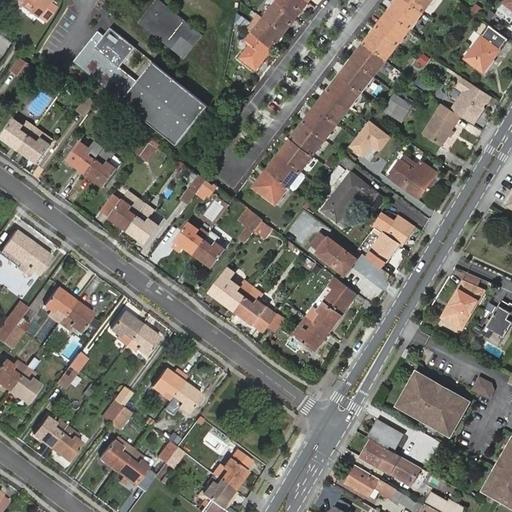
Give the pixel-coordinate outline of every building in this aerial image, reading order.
[(22,0),(20,3),(44,20),(54,6),(49,1),(49,0),(22,0)] [(307,1),(305,0),(276,0),(275,2),(295,17),(307,1)] [(422,12),(405,0),(397,0),(388,12),(409,28),(422,12)] [(405,0),(422,12),(430,0),(405,0)] [(511,0),(506,0),(498,12),(510,22),(511,20),(511,0)] [(157,2),(143,19),(184,54),(199,36),(157,2)] [(295,17),(275,2),(263,18),(283,33),(295,17)] [(409,28),(388,12),(376,28),(397,44),(409,28)] [(263,18),(258,14),(246,29),(251,34),(263,18)] [(247,25),(249,18),(237,16),(236,23),(247,25)] [(251,34),(271,49),(283,33),(263,18),(251,34)] [(508,40),(490,26),(467,57),(484,71),(508,40)] [(97,31),(73,62),(176,145),(207,106),(152,62),(137,81),(120,67),(135,48),(110,28),(103,36),(97,31)] [(397,44),(376,28),(363,45),(385,61),(397,44)] [(0,61),(13,41),(0,33),(0,61)] [(256,68),(271,49),(251,34),(245,41),(251,46),(242,57),(256,68)] [(385,61),(363,45),(352,60),(373,76),(385,61)] [(20,58),(11,71),(17,75),(26,62),(20,58)] [(373,76),(352,60),(340,75),(361,92),(373,76)] [(32,67),(26,62),(17,75),(23,79),(32,67)] [(361,92),(340,75),(327,91),(349,107),(361,92)] [(491,95),(464,78),(459,86),(466,91),(453,111),(460,115),(473,124),(491,95)] [(349,107),(327,91),(315,107),(337,123),(349,107)] [(394,94),(383,111),(402,122),(412,105),(394,94)] [(78,110),(86,115),(94,104),(95,103),(88,97),(78,110)] [(117,113),(98,99),(95,103),(94,104),(101,109),(97,114),(109,123),(117,113)] [(453,111),(442,104),(423,134),(440,146),(446,136),(451,130),(460,115),(453,111)] [(337,123),(315,107),(303,123),(325,139),(337,123)] [(1,136),(19,150),(30,134),(36,127),(27,120),(23,125),(14,118),(1,136)] [(370,120),(349,146),(363,158),(372,145),(380,151),(391,137),(370,120)] [(325,139),(303,123),(291,138),(313,154),(325,139)] [(30,134),(19,150),(36,163),(50,145),(40,137),(43,133),(36,127),(30,134)] [(455,133),(451,130),(446,136),(450,139),(455,133)] [(40,137),(50,145),(54,140),(43,133),(40,137)] [(143,150),(149,143),(150,141),(144,136),(137,146),(143,150)] [(313,154),(291,138),(279,155),(300,171),(313,154)] [(68,159),(86,173),(97,158),(89,152),(91,149),(81,141),(68,159)] [(97,141),(92,147),(101,153),(105,147),(97,141)] [(143,150),(139,156),(146,162),(157,148),(149,143),(143,150)] [(97,158),(86,173),(104,186),(117,168),(107,161),(113,152),(106,146),(105,147),(101,153),(97,158)] [(89,152),(97,158),(101,153),(92,147),(91,149),(89,152)] [(343,153),(338,161),(351,171),(357,163),(343,153)] [(300,171),(279,155),(267,170),(288,187),(300,171)] [(401,160),(390,177),(419,197),(435,172),(421,162),(415,169),(401,160)] [(339,165),(327,180),(334,185),(345,170),(339,165)] [(288,187),(267,170),(254,187),(276,203),(288,187)] [(351,172),(322,210),(337,222),(359,194),(369,202),(377,192),(351,172)] [(207,180),(204,178),(199,175),(190,187),(197,193),(207,180)] [(214,185),(207,180),(197,193),(203,198),(214,185)] [(102,212),(108,217),(120,201),(113,196),(102,212)] [(108,217),(127,231),(139,215),(130,209),(132,207),(122,199),(120,201),(108,217)] [(146,221),(148,219),(147,218),(151,213),(144,208),(139,215),(146,221)] [(249,210),(246,208),(237,221),(240,223),(249,210)] [(262,220),(249,210),(240,223),(246,227),(253,232),(262,221),(262,220)] [(383,211),(373,226),(375,229),(376,228),(377,226),(384,231),(400,244),(401,244),(414,225),(398,214),(394,219),(383,211)] [(139,215),(127,231),(145,244),(159,227),(148,219),(146,221),(139,215)] [(176,240),(194,254),(210,233),(201,226),(199,229),(189,222),(176,240)] [(245,244),(253,232),(246,227),(238,238),(245,244)] [(376,228),(375,229),(373,232),(380,237),(383,233),(376,228)] [(23,260),(34,245),(15,231),(2,248),(11,255),(7,261),(16,268),(17,267),(23,260)] [(218,237),(210,231),(210,233),(194,254),(212,267),(225,249),(215,241),(218,237)] [(383,233),(380,237),(378,240),(371,249),(369,251),(387,263),(400,244),(384,231),(383,233)] [(320,233),(312,243),(319,249),(317,252),(345,273),(357,258),(329,236),(327,239),(320,233)] [(371,234),(364,244),(371,249),(378,240),(371,234)] [(52,258),(34,245),(23,260),(30,266),(28,268),(32,271),(38,276),(52,258)] [(363,246),(359,251),(365,256),(369,251),(363,246)] [(314,262),(308,258),(304,264),(310,269),(314,262)] [(23,260),(17,267),(29,276),(32,271),(28,268),(30,266),(23,260)] [(322,268),(317,264),(313,269),(318,273),(322,268)] [(235,312),(254,287),(245,281),(240,287),(230,279),(236,272),(228,267),(209,292),(235,312)] [(464,280),(477,288),(481,281),(468,273),(464,280)] [(333,289),(325,300),(343,314),(358,293),(336,276),(329,286),(333,289)] [(462,327),(484,291),(477,288),(464,280),(442,316),(462,327)] [(262,294),(254,287),(235,312),(263,333),(269,325),(277,314),(258,300),(262,294)] [(60,322),(76,301),(58,288),(44,305),(55,313),(52,317),(60,322)] [(312,308),(307,315),(329,332),(343,314),(325,300),(317,311),(312,308)] [(93,315),(76,301),(60,322),(59,324),(67,330),(70,325),(80,332),(93,315)] [(501,302),(498,307),(506,311),(509,306),(501,302)] [(20,318),(28,309),(19,303),(7,320),(15,326),(20,318)] [(488,304),(481,316),(487,319),(494,308),(488,304)] [(498,307),(486,326),(494,331),(505,337),(511,325),(511,304),(510,304),(509,306),(506,311),(498,307)] [(131,340),(142,325),(124,311),(110,329),(120,336),(122,334),(131,340)] [(277,314),(269,325),(275,330),(283,318),(277,313),(277,314)] [(329,332),(307,315),(300,324),(305,327),(297,336),(316,350),(329,332)] [(15,326),(23,332),(28,325),(20,318),(15,326)] [(0,328),(0,338),(4,342),(15,326),(7,320),(0,328)] [(292,333),(297,336),(305,327),(300,324),(300,323),(292,333)] [(160,337),(142,325),(131,340),(127,345),(136,352),(138,350),(147,356),(160,337)] [(15,326),(4,342),(12,348),(23,332),(15,326)] [(30,343),(24,352),(31,356),(37,347),(30,343)] [(87,359),(78,353),(69,366),(76,372),(87,359)] [(39,362),(34,358),(26,368),(31,373),(39,362)] [(0,364),(0,384),(9,391),(21,375),(13,369),(13,367),(3,360),(0,364)] [(69,366),(56,384),(65,390),(78,373),(76,372),(69,366)] [(171,397),(182,382),(171,374),(165,369),(152,387),(162,394),(164,392),(171,397)] [(175,369),(171,374),(182,382),(186,377),(175,369)] [(471,402),(416,371),(396,406),(451,437),(471,402)] [(21,375),(9,391),(27,405),(41,387),(29,379),(28,381),(21,375)] [(480,378),(474,390),(490,399),(494,392),(492,385),(480,378)] [(201,396),(182,382),(171,397),(180,404),(178,406),(188,413),(201,396)] [(88,398),(96,386),(91,383),(82,394),(88,398)] [(122,406),(133,393),(124,386),(114,400),(122,406)] [(102,416),(110,423),(122,406),(114,400),(102,416)] [(122,406),(110,423),(120,429),(132,414),(122,406)] [(33,435),(51,448),(62,433),(54,426),(55,424),(46,417),(33,435)] [(406,435),(378,419),(368,438),(395,453),(406,435)] [(62,433),(67,427),(58,421),(55,424),(54,426),(62,433)] [(62,433),(51,448),(68,461),(81,444),(76,440),(79,435),(67,426),(67,427),(62,433)] [(99,458),(117,471),(128,455),(120,450),(122,448),(112,440),(99,458)] [(511,440),(483,491),(511,508),(511,440)] [(168,459),(177,447),(170,442),(159,457),(166,462),(168,459)] [(421,471),(371,442),(361,458),(380,469),(380,468),(412,486),(421,471)] [(184,453),(177,447),(168,459),(176,465),(184,453)] [(128,455),(117,471),(123,476),(126,478),(127,479),(135,485),(148,468),(140,462),(144,457),(133,449),(128,455)] [(219,478),(234,490),(247,472),(245,471),(252,461),(237,450),(231,460),(229,459),(222,468),(217,465),(211,473),(219,478)] [(144,457),(140,462),(148,468),(151,464),(151,461),(144,457)] [(418,511),(422,505),(357,467),(347,484),(370,498),(376,488),(376,486),(382,490),(381,491),(416,511),(418,511)] [(226,511),(221,508),(234,490),(219,478),(215,484),(212,482),(203,495),(212,501),(203,511),(226,511)] [(0,511),(9,500),(0,493),(0,511)] [(433,494),(428,502),(444,511),(464,511),(466,509),(450,500),(449,503),(433,494)]
